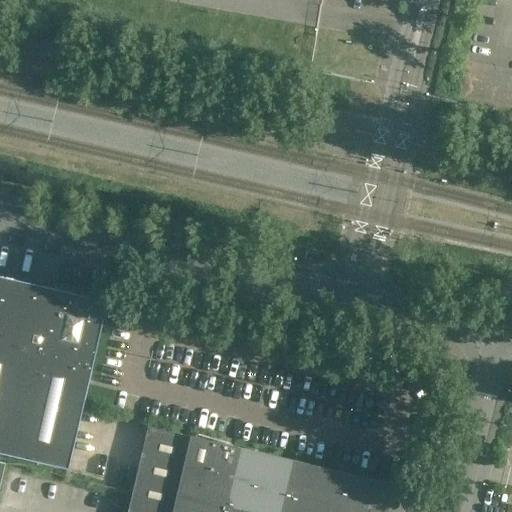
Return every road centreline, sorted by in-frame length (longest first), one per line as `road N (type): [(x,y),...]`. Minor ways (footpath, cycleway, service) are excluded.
road 1 (unclassified): [(502,333),(0,215)]
road 2 (unclassified): [(460,511),(502,333)]
